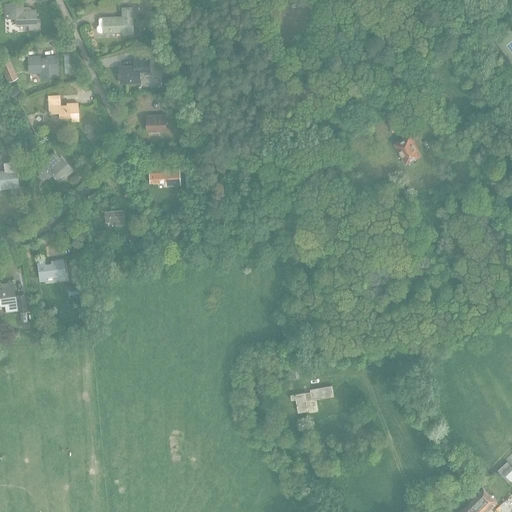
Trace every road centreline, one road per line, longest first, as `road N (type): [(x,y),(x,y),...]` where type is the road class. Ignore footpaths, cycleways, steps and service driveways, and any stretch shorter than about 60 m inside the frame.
road 1 (residential): [(0,236),(30,235),(119,153),(117,126),(58,0)]
road 2 (track): [(511,94),(436,0)]
